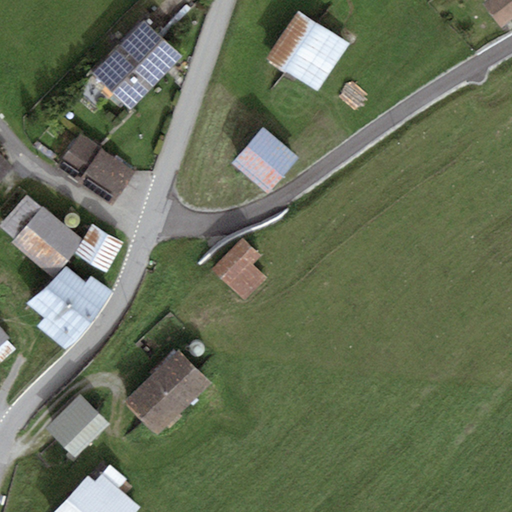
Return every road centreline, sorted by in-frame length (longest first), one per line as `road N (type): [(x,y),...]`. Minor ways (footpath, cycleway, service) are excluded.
road 1 (unclassified): [(0,445),(27,402),(113,310),(132,273),(225,0)]
road 2 (track): [(152,216),(212,225),(246,215),(511,44)]
